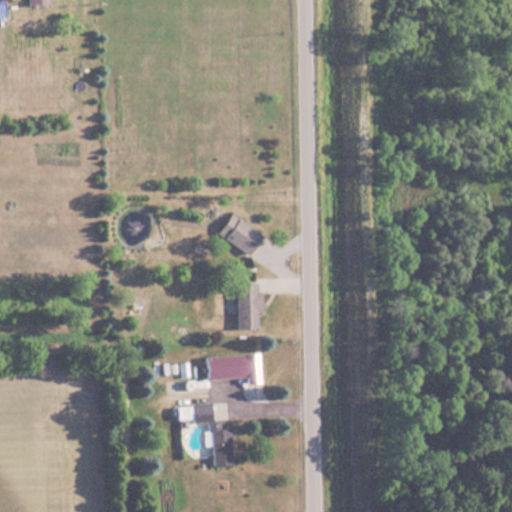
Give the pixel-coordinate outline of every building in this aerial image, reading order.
[(212,231),(242,255),(257,237),(228,212),(212,231)] [(231,327),(254,327),(254,281),(231,281),(231,327)] [(255,379),(254,354),(200,355),(201,380),(255,379)] [(171,405),(171,421),(205,421),(205,405),(171,405)] [(227,465),(226,428),(206,429),(207,466),(227,465)]
